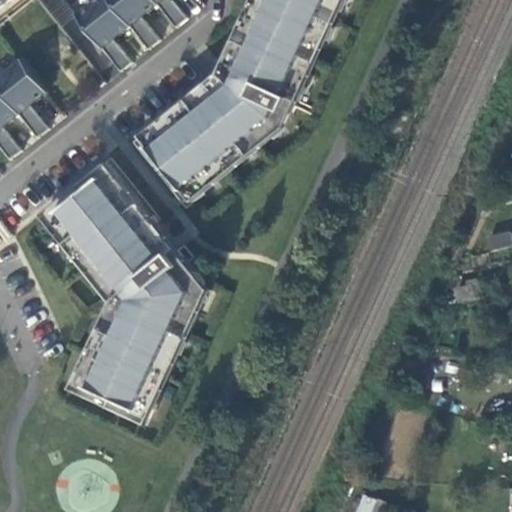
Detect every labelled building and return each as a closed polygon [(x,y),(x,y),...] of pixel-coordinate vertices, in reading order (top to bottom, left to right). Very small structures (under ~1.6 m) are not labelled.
[(13,0),(0,11),(0,22),(27,0),(13,0)] [(0,0),(0,11),(13,0),(0,0)] [(54,0),(47,11),(60,21),(69,8),(57,0),(54,0)] [(104,49),(123,72),(135,62),(116,39),(132,26),(111,0),(97,0),(78,16),(104,49)] [(132,26),(151,50),(162,40),(144,17),(159,5),(160,4),(156,0),(111,0),(132,26)] [(226,83),(150,144),(192,196),(282,124),(340,0),(267,0),(239,59),(229,81),(226,83)] [(159,5),(178,28),(190,19),(174,0),(156,0),(160,4),(159,5)] [(21,115),(40,138),(52,128),(33,105),(50,92),(23,59),(0,78),(0,87),(22,114),(21,115)] [(0,144),(13,160),(24,151),(6,127),(21,115),(22,114),(0,87),(0,144)] [(110,176),(58,217),(121,296),(131,288),(140,300),(135,311),(124,306),(86,385),(146,414),(208,283),(198,272),(191,278),(110,176)] [(491,249),(511,244),(511,234),(511,230),(488,235),(491,249)] [(456,285),(461,303),(485,298),(480,280),(456,285)] [(511,511),(511,486),(505,487),(503,511),(511,511)] [(389,511),(366,501),(360,511),(389,511)]
